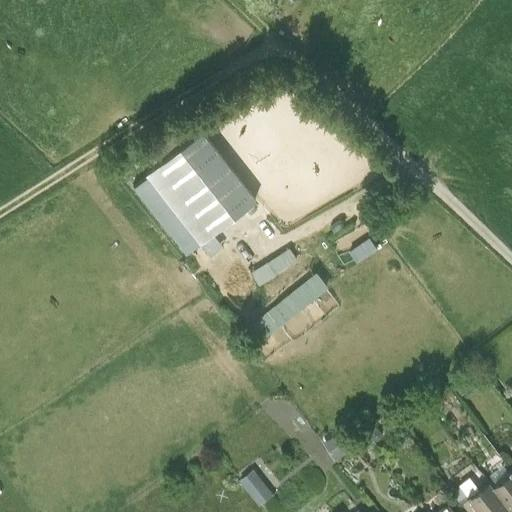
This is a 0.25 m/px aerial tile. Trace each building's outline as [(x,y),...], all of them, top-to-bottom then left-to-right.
[(256,200),(202,130),(146,173),(212,259),(225,249),(213,233),(256,200)] [(259,282),(302,261),(295,247),(253,267),(259,282)] [(320,267),(252,323),(265,338),(333,282),(320,267)] [(240,471),(257,496),(279,481),(262,456),(240,471)] [(511,468),(492,484),(511,510),(511,468)] [(511,511),(511,510),(492,484),(488,479),(477,487),(469,476),(459,483),(480,511),(511,511)] [(422,511),(421,511),(454,511),(445,501),(430,511),(422,511)]
